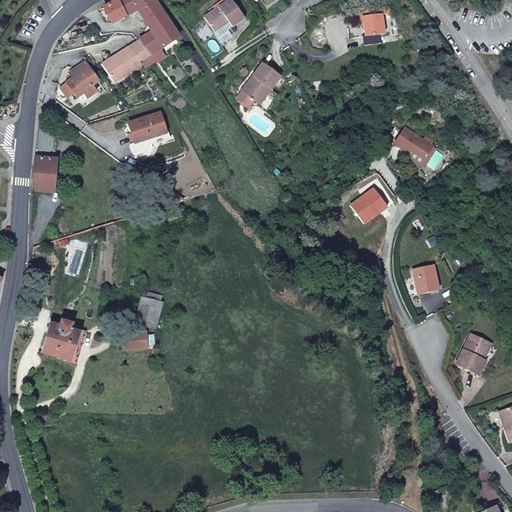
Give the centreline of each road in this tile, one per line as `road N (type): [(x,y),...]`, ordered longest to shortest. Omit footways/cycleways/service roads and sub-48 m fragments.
road 1 (residential): [(511,488),(444,391),(394,297),(387,246),(402,208)]
road 2 (secondary): [(0,353),(23,144)]
road 3 (residential): [(423,0),(511,125)]
road 4 (secondary): [(23,144),(34,79),(66,12)]
road 5 (residential): [(256,511),(396,511)]
